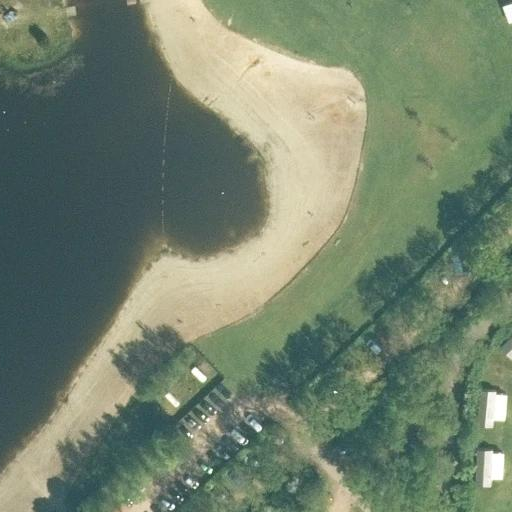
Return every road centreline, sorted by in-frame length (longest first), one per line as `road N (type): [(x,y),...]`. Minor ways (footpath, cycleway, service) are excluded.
road 1 (track): [(511,228),(302,436)]
road 2 (track): [(441,511),(456,366),(511,298)]
